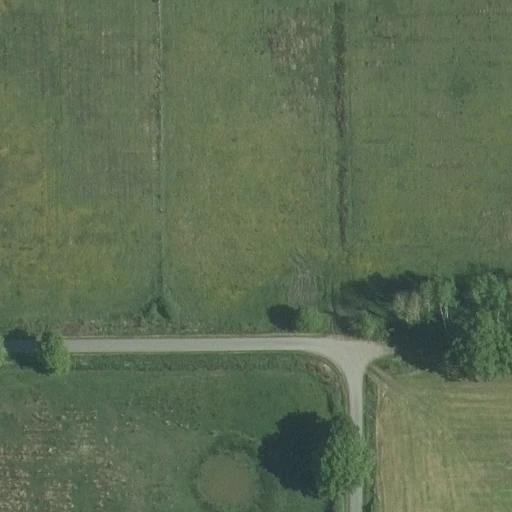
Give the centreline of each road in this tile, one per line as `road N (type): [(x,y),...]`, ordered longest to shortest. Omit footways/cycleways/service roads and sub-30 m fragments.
road 1 (unclassified): [(358,511),(358,368),(332,340),(0,343)]
road 2 (track): [(511,340),(332,340)]
